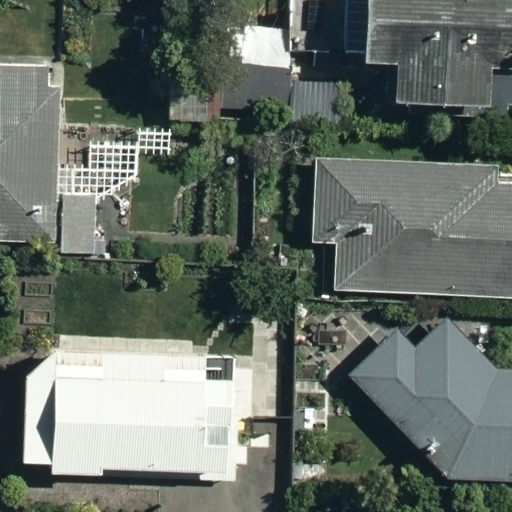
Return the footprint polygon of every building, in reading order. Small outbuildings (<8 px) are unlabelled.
[(511,108),(511,0),(350,0),(351,72),(389,71),(389,110),(511,108)] [(0,240),(134,243),(136,146),(48,144),(50,70),(0,68),(0,240)] [(491,167),(310,159),(306,245),(332,247),(330,292),(511,300),(511,185),(490,184),(491,167)] [(473,347),(442,314),(404,350),(386,331),(341,372),(440,480),(511,480),(511,371),(473,366),(473,347)] [(94,472),(206,475),(205,484),(232,485),(233,425),(219,425),(220,383),(195,383),(196,358),(42,354),(16,376),(14,479),(93,481),(94,472)]
